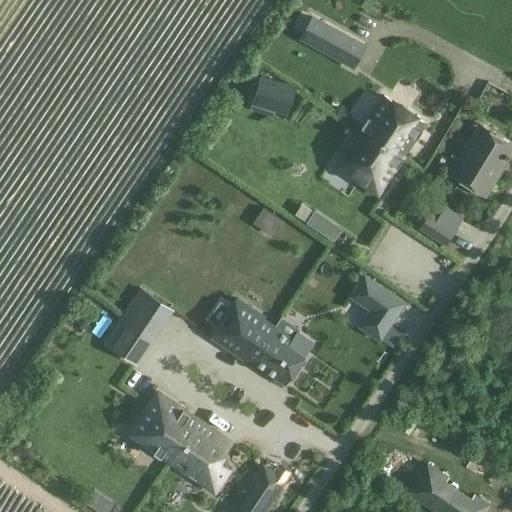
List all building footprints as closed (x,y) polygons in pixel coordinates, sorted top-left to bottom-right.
[(354,66),(365,45),(313,17),(301,38),(354,66)] [(296,88),(260,77),(252,101),(277,109),(278,104),(290,108),(296,88)] [(363,127),(362,129),(401,156),(415,136),(417,137),(422,129),(420,128),(424,122),(410,113),(407,110),(405,113),(386,101),(388,98),(384,95),(382,98),(370,116),(368,115),(361,126),(363,127)] [(511,152),(511,144),(482,125),(452,175),(487,197),(500,177),(498,176),(511,152)] [(401,156),(362,129),(357,137),(355,135),(347,146),(349,147),(337,165),(343,168),(344,165),(357,174),(355,177),(377,192),(396,164),(398,166),(403,158),(401,156)] [(445,244),(454,229),(438,218),(430,213),(420,228),(445,244)] [(321,232),(334,240),(342,227),(330,219),(321,232)] [(142,288),(124,315),(134,322),(143,308),(163,322),(172,309),(142,288)] [(252,359),(274,326),(271,324),(270,325),(267,323),(267,322),(263,319),(265,317),(255,310),(254,311),(246,306),(247,305),(237,298),(229,311),(230,311),(222,324),(220,323),(212,335),(240,354),(240,353),(244,356),(243,357),(247,359),(249,356),(252,358),(252,359)] [(390,325),(369,311),(360,325),(380,339),(390,325)] [(134,322),(124,315),(106,341),(136,362),(145,349),(125,335),(134,322)] [(281,331),(274,326),(252,359),(256,362),(257,361),(265,366),(264,367),(286,382),(313,343),(296,331),(292,338),(288,336),(287,337),(280,332),(281,331)] [(160,457),(162,454),(171,460),(198,420),(189,414),(191,411),(184,406),(182,410),(158,394),(131,433),(155,449),(153,453),(160,457)] [(230,442),(198,420),(171,460),(190,473),(188,476),(195,481),(198,478),(214,489),(228,469),(216,461),(230,442)] [(447,478),(427,465),(410,491),(429,505),(446,481),(447,478)] [(251,483),(240,499),(259,511),(263,511),(273,497),(251,483)]
